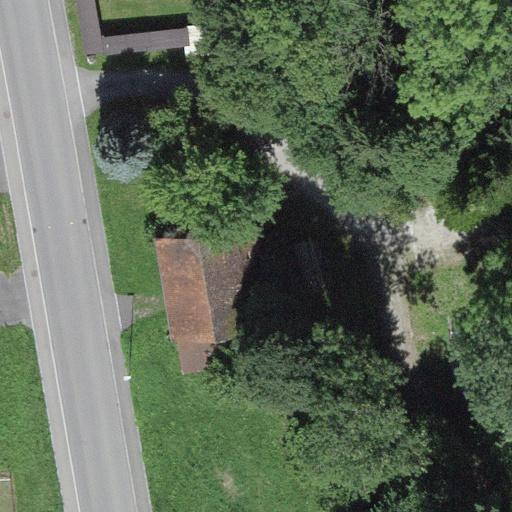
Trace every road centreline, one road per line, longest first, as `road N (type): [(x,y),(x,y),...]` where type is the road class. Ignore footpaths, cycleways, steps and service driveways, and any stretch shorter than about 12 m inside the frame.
road 1 (track): [(511,197),(487,214),(364,222),(217,89),(176,80),(35,102)]
road 2 (tertiary): [(17,0),(106,511)]
